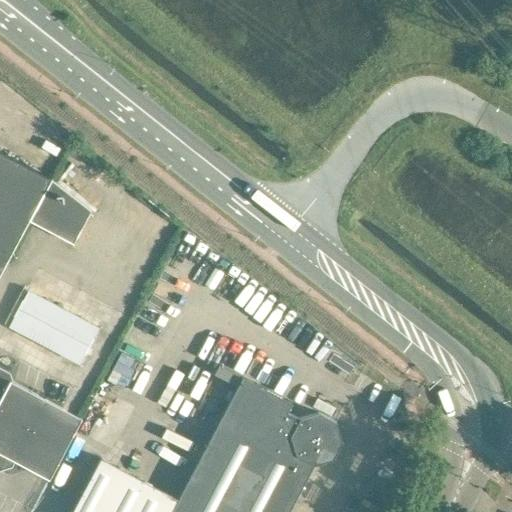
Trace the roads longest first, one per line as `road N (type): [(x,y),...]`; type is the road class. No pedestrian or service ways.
road 1 (tertiary): [(446,511),(472,438),(461,391),(448,372),(276,240)]
road 2 (unclassified): [(276,240),(370,123),(408,99),(459,101),(511,132)]
road 3 (tertiary): [(276,240),(91,90)]
road 4 (tertiary): [(91,90),(1,0)]
